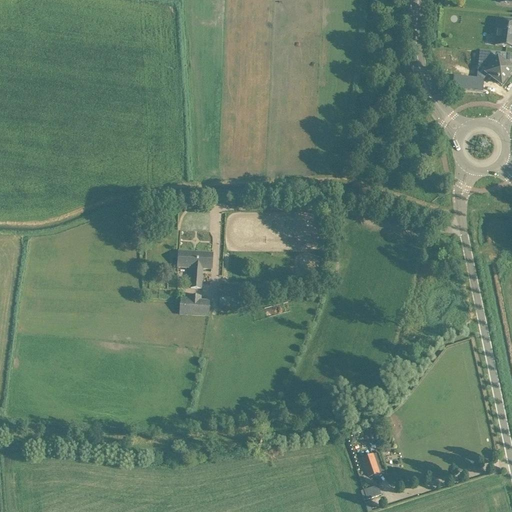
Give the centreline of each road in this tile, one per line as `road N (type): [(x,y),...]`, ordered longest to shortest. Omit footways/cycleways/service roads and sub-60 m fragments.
road 1 (track): [(484,321),(439,333),(373,412),(345,424),(142,450),(0,430)]
road 2 (track): [(462,228),(346,199),(220,207),(197,200),(185,0)]
road 3 (unclassified): [(511,433),(459,209)]
